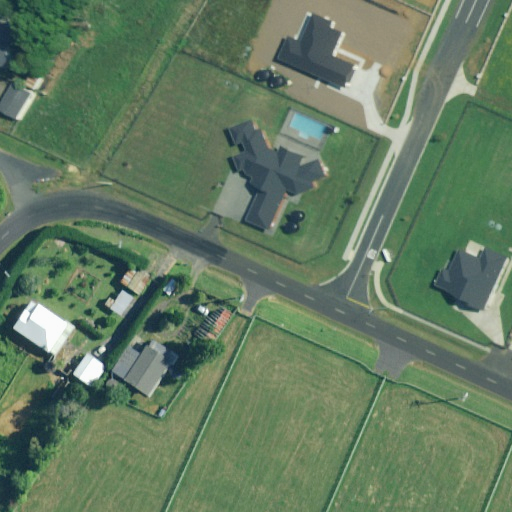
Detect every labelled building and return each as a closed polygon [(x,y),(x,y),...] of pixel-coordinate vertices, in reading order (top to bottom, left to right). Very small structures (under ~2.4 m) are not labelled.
[(25,40),(22,22),(0,26),(0,70),(18,68),(14,42),(25,40)] [(50,79),(40,73),(34,84),(44,90),(50,79)] [(38,95),(21,84),(6,108),(22,118),(38,95)] [(150,277),(132,265),(121,281),(139,293),(150,277)] [(178,283),(171,277),(162,289),(169,294),(178,283)] [(133,297),(122,290),(115,301),(109,297),(104,304),(121,315),(133,297)] [(209,346),(236,309),(225,301),(198,338),(209,346)] [(73,326),(37,303),(30,314),(23,309),(12,327),(55,355),(73,326)] [(150,344),(135,333),(111,369),(148,395),(176,355),(154,339),(150,344)] [(86,384),(102,367),(92,357),(75,374),(86,384)] [(72,387),(64,380),(52,395),(60,401),(72,387)]
